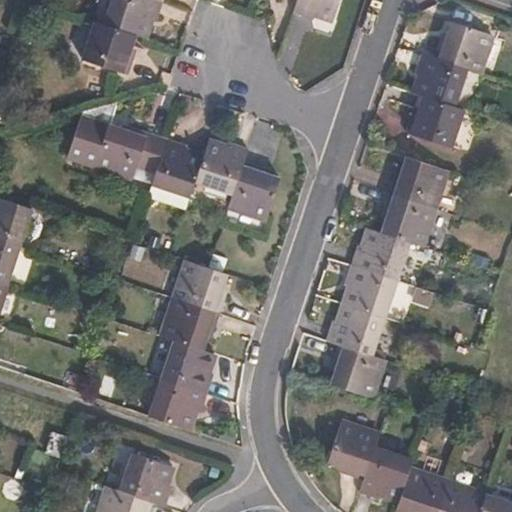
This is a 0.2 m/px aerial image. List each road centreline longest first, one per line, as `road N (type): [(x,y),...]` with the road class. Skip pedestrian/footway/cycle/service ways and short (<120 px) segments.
road 1 (residential): [(348,124),(267,359),(263,421),(281,484)]
road 2 (residential): [(348,124),(256,94),(228,75),(217,44)]
road 3 (residential): [(391,0),(348,124)]
